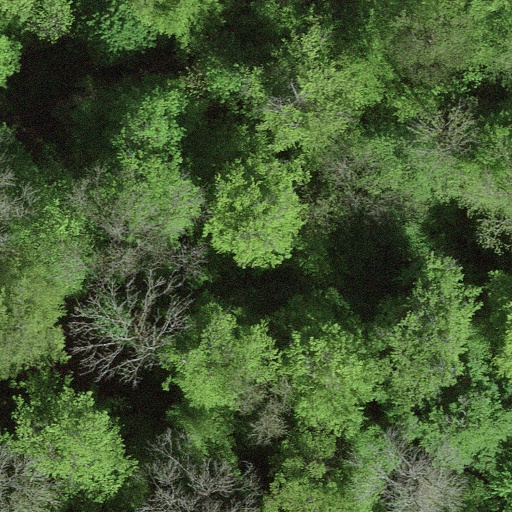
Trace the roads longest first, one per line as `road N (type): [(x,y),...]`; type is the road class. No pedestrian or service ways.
road 1 (track): [(311,0),(160,65),(0,103)]
road 2 (track): [(0,348),(61,408),(57,511)]
